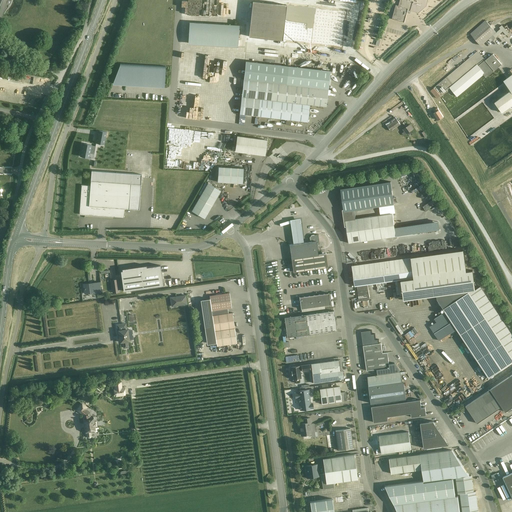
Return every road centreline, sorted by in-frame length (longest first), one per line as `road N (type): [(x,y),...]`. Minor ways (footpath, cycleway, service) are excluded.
road 1 (unclassified): [(282,511),(247,256),(229,229)]
road 2 (unclassified): [(179,0),(175,121),(324,142)]
road 3 (unclassified): [(492,511),(469,455),(387,332),(368,318),(346,320)]
road 4 (unclassified): [(43,238),(55,158),(115,0)]
road 5 (unclassified): [(81,32),(30,128),(0,237)]
road 6 (secondary): [(14,234),(87,35)]
road 7 (tertiary): [(324,142),(395,63),(467,0)]
road 8 (unclassified): [(346,320),(367,474),(383,511)]
road 9 (unclassified): [(0,430),(23,283),(42,244)]
road 10 (tertiary): [(62,243),(188,248),(229,229)]
road 11 (unclassified): [(288,182),(335,240),(346,320)]
